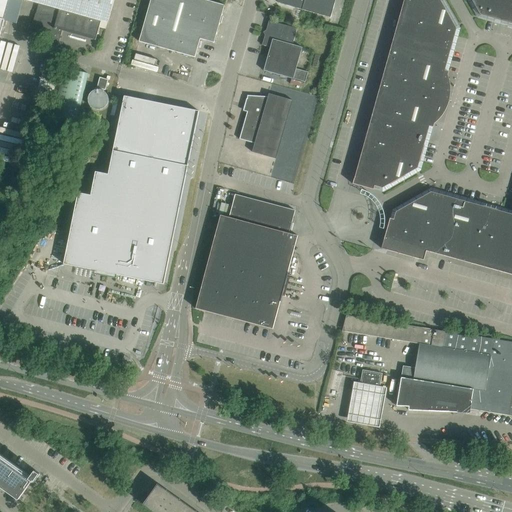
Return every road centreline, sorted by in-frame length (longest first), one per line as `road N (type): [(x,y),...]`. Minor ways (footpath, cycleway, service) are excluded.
road 1 (tertiary): [(511,486),(161,406)]
road 2 (tertiary): [(156,426),(496,511)]
road 3 (unclassified): [(175,345),(317,376),(344,286),(341,264),(308,203)]
road 4 (unclassified): [(308,203),(362,0)]
road 5 (unknown): [(511,334),(381,301),(370,285),(384,260)]
road 6 (tertiary): [(161,406),(0,364)]
road 7 (tertiary): [(0,384),(156,426)]
road 8 (unclassified): [(207,177),(178,317)]
road 9 (residential): [(114,511),(0,429)]
road 10 (residential): [(217,511),(154,470),(143,472),(115,511)]
